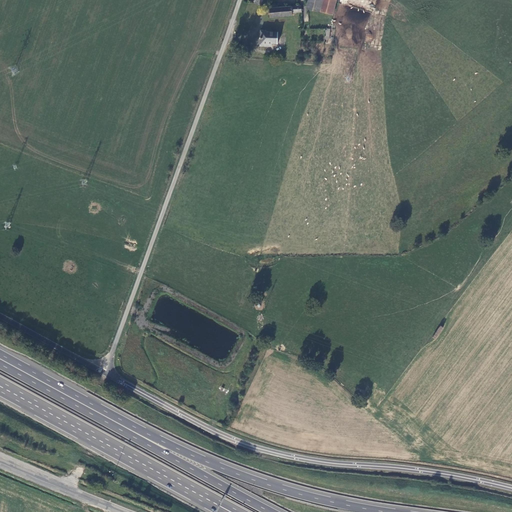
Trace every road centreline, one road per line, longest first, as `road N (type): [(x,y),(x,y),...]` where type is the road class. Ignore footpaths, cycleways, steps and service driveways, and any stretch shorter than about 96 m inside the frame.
road 1 (unclassified): [(511,489),(260,448),(102,371)]
road 2 (trunk): [(387,511),(286,490),(206,461),(0,354)]
road 3 (unclassified): [(102,371),(238,0)]
road 4 (trunk): [(270,511),(0,363)]
road 5 (trunk): [(88,434),(238,511)]
road 6 (trunk): [(88,434),(219,511)]
road 7 (tertiary): [(0,461),(123,511)]
